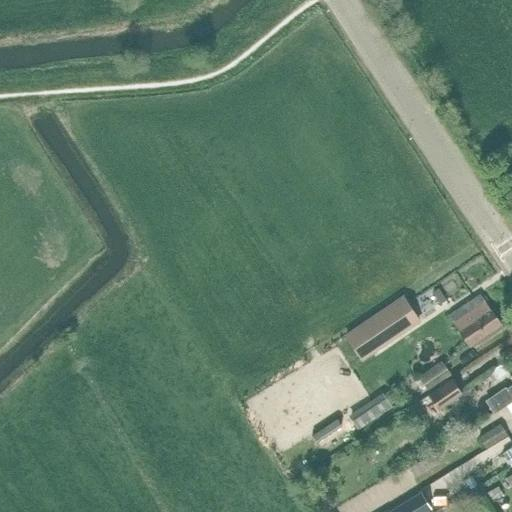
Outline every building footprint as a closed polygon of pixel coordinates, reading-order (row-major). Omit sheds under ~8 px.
[(438,289),(433,292),(440,304),(446,300),(438,289)] [(468,346),(499,325),(479,295),(448,316),(468,346)] [(418,321),(402,298),(345,336),(361,359),(418,321)] [(444,354),(449,364),(463,356),(457,346),(444,354)] [(427,391),(450,375),(441,361),(417,377),(427,391)] [(495,380),(507,372),(501,363),(489,371),(495,380)] [(504,406),(511,401),(511,373),(509,376),(511,380),(511,385),(506,389),(504,388),(484,401),(493,415),(505,407),(504,406)] [(459,393),(449,380),(429,394),(439,407),(459,393)] [(357,429),(391,408),(384,397),(351,419),(357,429)] [(485,448),(506,435),(499,424),(478,437),(485,448)] [(511,446),(511,447),(501,454),(511,468),(511,466),(511,446)] [(414,478),(440,462),(434,452),(408,467),(414,478)] [(508,504),(497,487),(485,494),(495,511),(508,504)] [(475,491),(461,499),(466,508),(480,500),(475,491)] [(426,511),(430,510),(420,493),(389,511),(426,511)]
